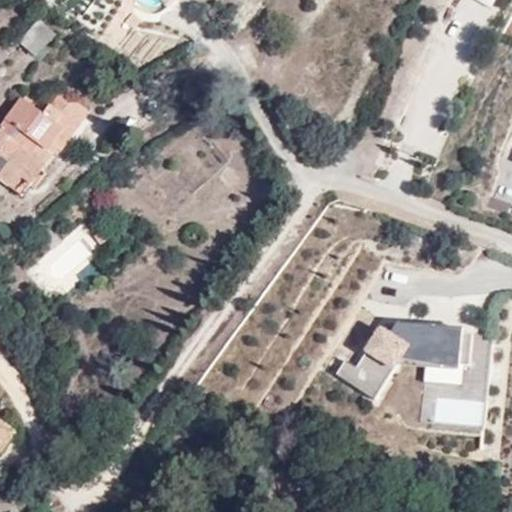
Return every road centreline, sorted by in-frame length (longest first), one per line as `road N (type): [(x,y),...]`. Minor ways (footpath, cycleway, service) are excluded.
road 1 (unknown): [(415,206),(493,0)]
road 2 (residential): [(511,240),(356,185),(310,178)]
road 3 (unknown): [(511,282),(462,280),(394,305)]
